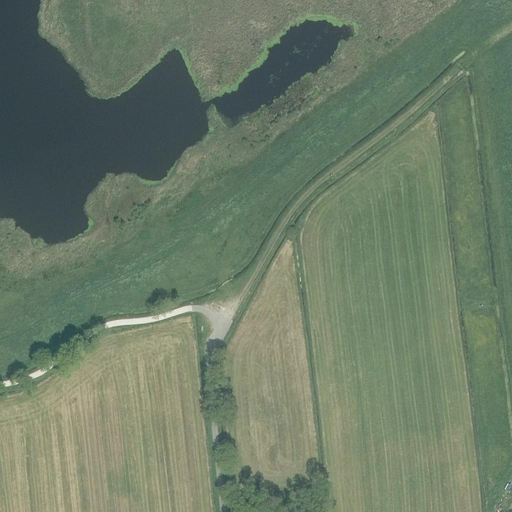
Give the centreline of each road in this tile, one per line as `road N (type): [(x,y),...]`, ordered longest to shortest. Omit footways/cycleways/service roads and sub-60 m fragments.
road 1 (track): [(511,71),(491,19),(476,17),(242,214),(0,356)]
road 2 (track): [(226,323),(303,197),(463,65)]
road 3 (unclassified): [(222,511),(206,364),(226,323)]
